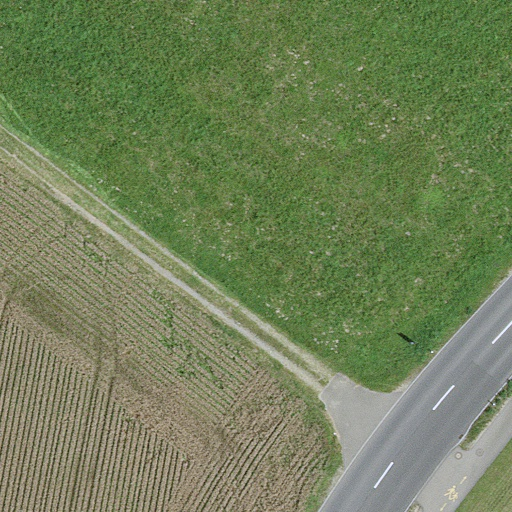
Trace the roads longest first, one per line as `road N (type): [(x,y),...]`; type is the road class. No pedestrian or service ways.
road 1 (track): [(402,449),(0,151)]
road 2 (secondary): [(360,511),(402,449),(511,324)]
